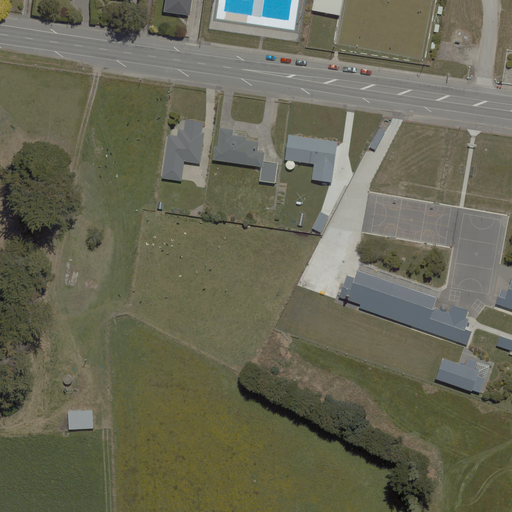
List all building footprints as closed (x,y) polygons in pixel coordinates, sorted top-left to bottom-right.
[(190,17),(190,0),(161,0),(161,15),(190,17)] [(339,0),(313,0),(310,23),(336,26),(339,0)] [(255,139),(237,137),(238,128),(218,126),(213,161),(262,168),(265,151),(254,150),(255,139)] [(338,144),(288,136),(284,161),(313,165),(310,182),(331,185),(338,144)] [(328,217),(319,212),(311,228),(320,233),(328,217)] [(350,242),(339,241),(336,261),(346,263),(350,242)] [(439,298),(360,270),(349,302),(463,341),(470,320),(436,308),(439,298)] [(511,276),(500,308),(511,312),(511,276)] [(511,340),(502,337),(497,351),(511,356),(511,340)] [(481,372),(442,359),(435,381),(473,394),(481,372)] [(67,411),(68,430),(93,429),(93,410),(67,411)]
